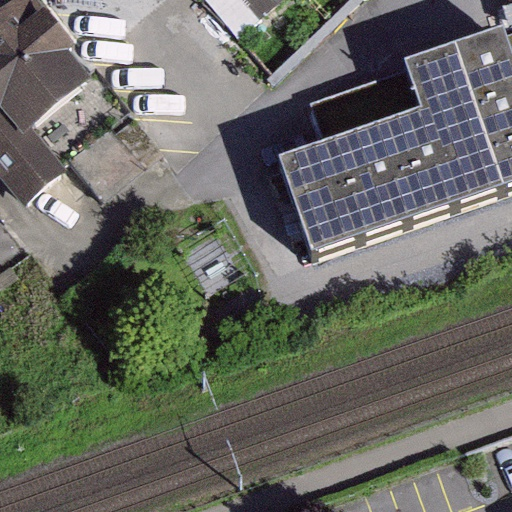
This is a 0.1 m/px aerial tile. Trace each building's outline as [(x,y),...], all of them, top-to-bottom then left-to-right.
[(48,0),(82,46),(150,0),(48,0)] [(205,0),(186,18),(224,60),(291,0),(205,0)] [(35,1),(0,28),(0,181),(29,218),(68,188),(35,149),(106,99),(35,1)] [(511,209),(511,50),(313,115),(335,167),(289,182),(323,271),(511,209)] [(112,205),(172,156),(138,114),(78,164),(112,205)]
